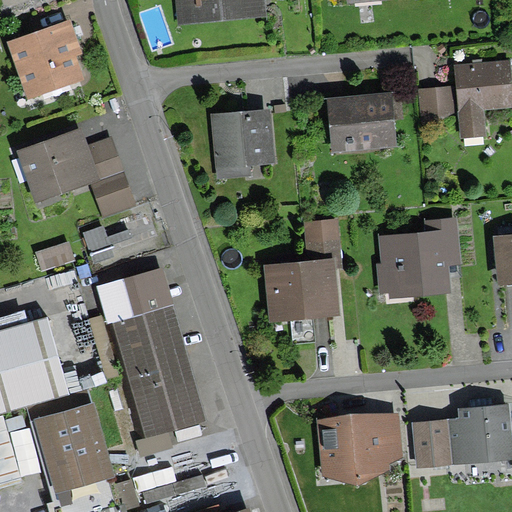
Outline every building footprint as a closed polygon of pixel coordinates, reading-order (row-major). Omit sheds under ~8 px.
[(181,0),(183,19),(260,12),(258,0),(181,0)] [(13,44),(29,89),(76,72),(69,53),(76,51),(66,26),(13,44)] [(485,136),(482,107),(511,104),(511,87),(510,63),(455,68),(462,138),(485,136)] [(450,88),(420,92),(423,114),(453,110),(450,88)] [(378,133),(392,132),(391,120),(402,119),(400,102),(394,102),(393,94),(380,95),(381,98),(330,103),(329,98),(300,101),(302,126),(332,124),(333,140),(347,139),(348,147),(378,143),(378,133)] [(250,175),(249,160),(270,158),(266,113),(215,117),(220,178),(250,175)] [(24,156),(38,194),(91,174),(105,212),(129,204),(107,142),(83,150),(78,136),(24,156)] [(392,266),(395,291),(445,286),(442,253),(456,251),(453,220),(428,222),(429,237),(384,241),(387,267),(392,266)] [(276,312),(331,307),(327,266),(338,265),(335,226),(307,229),(311,268),(272,271),(276,312)] [(84,233),(94,262),(112,256),(108,244),(130,237),(128,230),(106,238),(102,227),(84,233)] [(511,238),(498,240),(502,278),(511,277),(511,238)] [(67,244),(38,253),(43,268),(71,258),(67,244)] [(104,324),(136,439),(193,423),(150,271),(122,279),(132,316),(104,324)] [(0,412),(26,406),(69,393),(47,316),(0,329),(0,412)] [(87,388),(69,393),(26,406),(56,511),(122,511),(117,493),(126,490),(125,485),(116,487),(87,388)] [(466,461),(510,456),(506,404),(461,409),(462,420),(414,424),(418,466),(449,463),(448,451),(465,450),(466,461)] [(383,466),(382,456),(397,455),(394,415),(377,416),(378,423),(358,425),(351,419),(323,422),(324,441),(321,445),(325,449),(327,466),(339,465),(340,475),(356,479),(383,466)]
